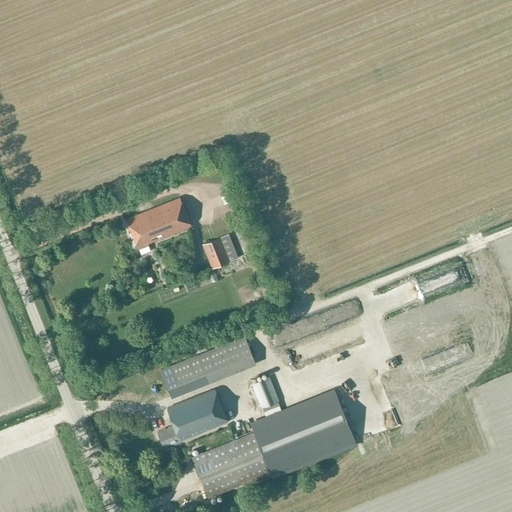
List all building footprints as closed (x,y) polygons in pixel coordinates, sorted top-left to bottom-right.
[(125,219),(137,248),(191,226),(179,197),(125,219)] [(220,206),(211,207),(211,216),(220,216),(220,206)] [(237,258),(228,235),(202,245),(211,269),(237,258)] [(390,358),(448,339),(444,327),(386,346),(390,358)] [(160,370),(171,398),(256,364),(244,336),(160,370)] [(153,383),(159,380),(154,368),(148,370),(153,383)] [(381,372),(383,382),(391,380),(389,370),(381,372)] [(278,411),(281,410),(278,401),(268,377),(251,383),(261,409),(262,408),(265,416),(278,411)] [(157,432),(165,447),(228,421),(214,388),(165,407),(173,426),(157,432)] [(334,389),(281,410),(278,411),(265,416),(250,422),(254,433),(192,457),(208,499),(270,473),(272,478),(356,445),(334,389)] [(17,436),(15,428),(10,430),(13,446),(51,437),(49,428),(17,436)]
